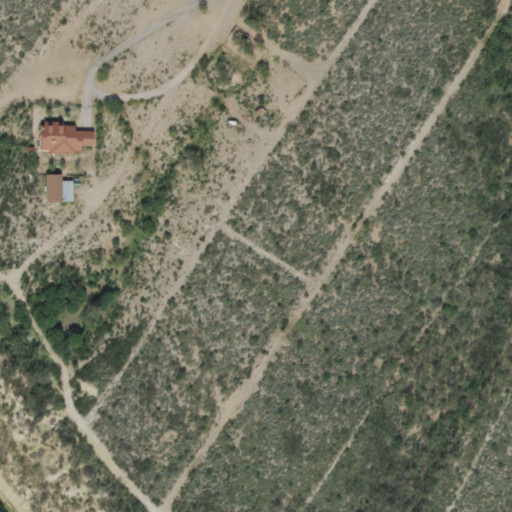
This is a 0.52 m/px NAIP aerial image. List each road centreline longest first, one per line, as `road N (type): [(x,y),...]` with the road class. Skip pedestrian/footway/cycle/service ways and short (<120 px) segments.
road 1 (residential): [(157,511),(74,409),(0,282)]
road 2 (track): [(0,72),(151,27),(200,0)]
